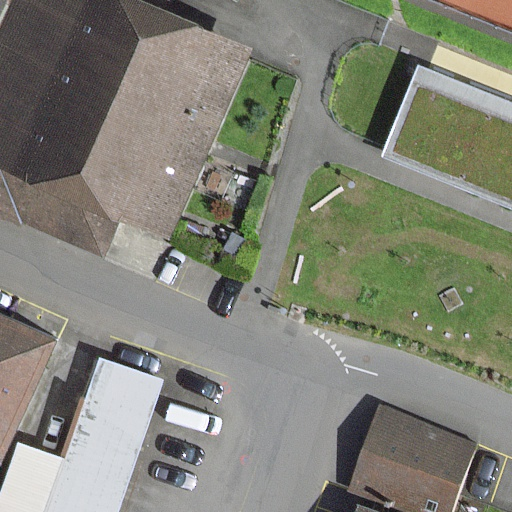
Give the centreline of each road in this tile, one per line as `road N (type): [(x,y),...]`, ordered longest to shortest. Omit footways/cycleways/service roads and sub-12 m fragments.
road 1 (residential): [(324,372),(0,260)]
road 2 (residential): [(511,424),(354,363),(324,372)]
road 3 (residential): [(324,372),(325,392),(280,511)]
